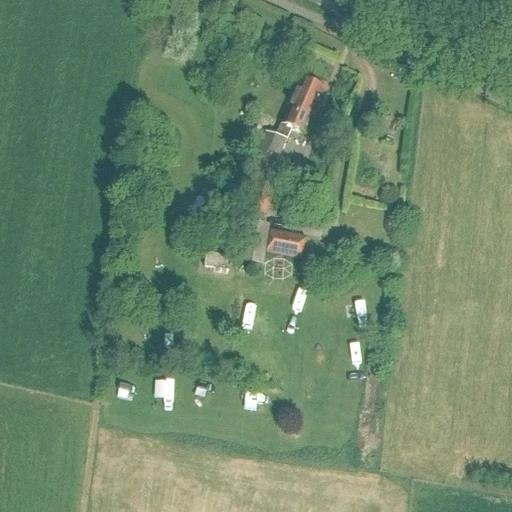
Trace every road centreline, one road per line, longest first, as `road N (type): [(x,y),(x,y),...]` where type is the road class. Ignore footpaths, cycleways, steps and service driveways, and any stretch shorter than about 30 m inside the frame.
road 1 (track): [(335,0),(372,86),(344,132),(330,236),(310,277)]
road 2 (secondary): [(511,79),(333,0)]
